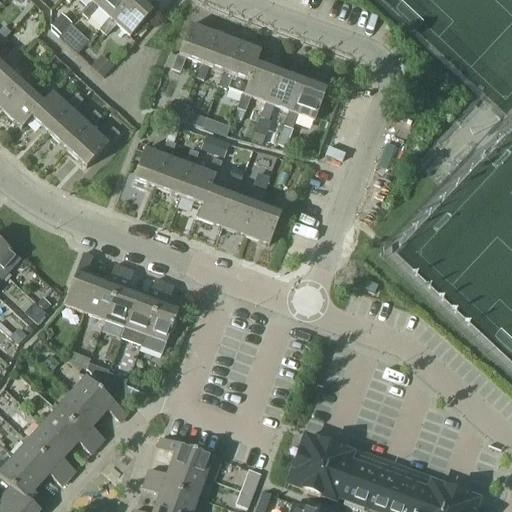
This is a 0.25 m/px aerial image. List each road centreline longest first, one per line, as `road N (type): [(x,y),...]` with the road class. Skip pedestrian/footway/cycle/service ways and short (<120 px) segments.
road 1 (residential): [(311,304),(390,87),(390,67),(222,0)]
road 2 (residential): [(0,172),(83,222),(230,274)]
road 3 (residential): [(311,304),(331,323),(408,350),(511,444)]
road 4 (residential): [(182,408),(230,274)]
